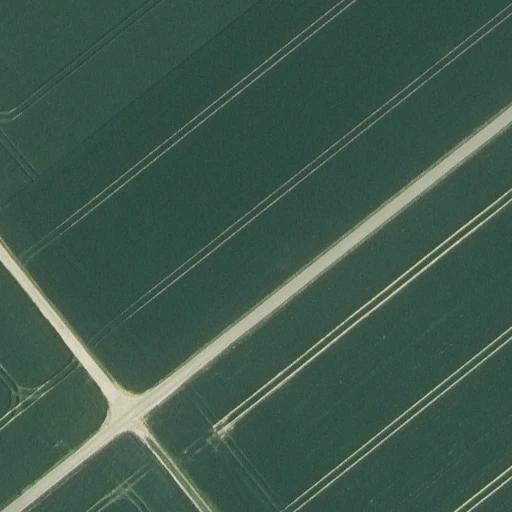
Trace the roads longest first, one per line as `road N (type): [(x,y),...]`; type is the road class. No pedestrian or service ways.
road 1 (track): [(11,511),(511,114)]
road 2 (track): [(0,257),(128,419)]
